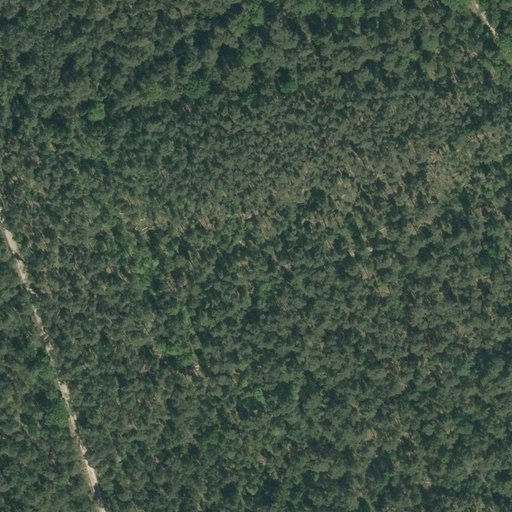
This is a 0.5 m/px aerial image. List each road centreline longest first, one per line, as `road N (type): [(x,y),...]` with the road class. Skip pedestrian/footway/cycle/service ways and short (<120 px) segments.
road 1 (track): [(38,314),(280,253),(437,242),(511,218)]
road 2 (track): [(511,354),(414,389),(275,419),(244,450),(121,511)]
road 3 (track): [(38,314),(101,511)]
